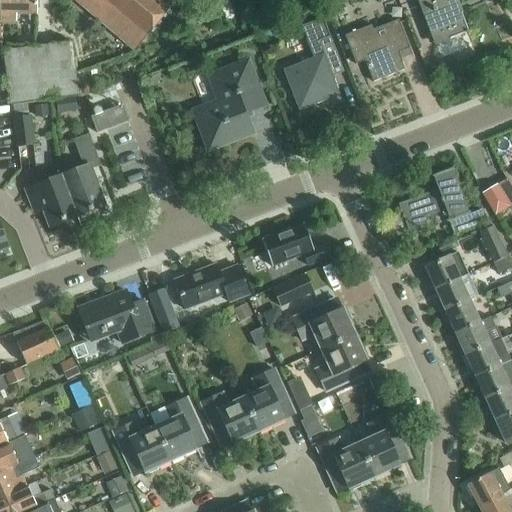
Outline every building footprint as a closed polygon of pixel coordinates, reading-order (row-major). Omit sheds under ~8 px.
[(36,0),(0,0),(0,21),(15,22),(15,16),(37,16),(36,0)] [(73,0),(94,18),(116,37),(134,51),(166,8),(156,0),(73,0)] [(398,0),(373,0),(377,9),(399,1),(398,0)] [(449,41),(469,34),(455,0),(417,0),(435,45),(448,40),(449,41)] [(204,21),(186,5),(177,14),(195,31),(204,21)] [(316,59),(283,71),(299,112),(325,102),(328,110),(343,104),(330,71),(342,66),(323,19),(304,26),(316,59)] [(398,54),(410,49),(399,21),(374,31),(372,27),(345,37),(356,66),(365,62),(374,84),(405,71),(398,54)] [(71,44),(4,52),(11,106),(78,98),(71,44)] [(241,113),(264,104),(249,63),(210,78),(220,104),(195,113),(210,151),(250,136),(241,113)] [(46,105),(33,107),(34,118),(47,116),(46,105)] [(91,118),(97,133),(97,134),(128,123),(122,107),(91,118)] [(30,115),(14,117),(18,147),(34,145),(30,115)] [(84,169),(61,178),(75,218),(104,207),(91,171),(101,167),(89,135),(73,141),(84,169)] [(453,235),(473,227),(488,221),(482,208),(469,213),(452,169),(431,177),(437,192),(398,207),(408,232),(429,224),(427,218),(445,211),(449,221),(447,221),(453,235)] [(50,227),(75,218),(61,178),(27,191),(33,207),(41,204),(50,227)] [(497,184),(481,193),(493,216),(510,206),(497,184)] [(307,266),(340,253),(335,242),(313,250),(303,225),(261,241),(271,268),(303,255),(307,266)] [(494,226),(479,232),(493,263),(507,257),(494,226)] [(455,253),(447,257),(423,268),(433,291),(466,276),(455,253)] [(498,274),(511,268),(507,257),(493,263),(498,274)] [(232,304),(243,300),(249,297),(237,265),(230,267),(220,271),(218,266),(176,282),(186,309),(228,292),(232,304)] [(304,276),(271,291),(279,308),(312,292),(304,276)] [(467,302),(467,301),(476,297),(466,276),(433,291),(444,312),(467,302)] [(165,290),(149,296),(157,316),(173,310),(165,290)] [(122,345),(154,333),(143,303),(131,307),(126,292),(78,310),(89,338),(115,328),(122,345)] [(314,336),(320,351),(354,336),(348,321),(346,322),(342,313),(346,311),(344,308),(340,310),(335,299),(290,320),(301,343),(314,336)] [(477,323),(467,302),(444,312),(454,334),(477,323)] [(246,304),(233,310),(239,322),(252,316),(246,304)] [(477,323),(454,334),(464,356),(487,345),(482,333),(494,327),(490,318),(477,323)] [(52,337),(49,329),(46,322),(12,335),(26,366),(59,352),(58,349),(74,342),(69,330),(52,337)] [(363,363),(368,360),(367,358),(363,359),(359,351),(361,350),(354,336),(320,351),(327,365),(314,371),(324,394),(368,373),(363,363)] [(510,361),(500,339),(487,345),(464,356),(474,378),(510,361)] [(160,341),(144,348),(150,361),(166,354),(160,341)] [(80,375),(72,358),(59,364),(67,381),(80,375)] [(511,387),(511,365),(510,361),(474,378),(484,400),(508,389),(511,387)] [(10,386),(25,379),(20,368),(5,375),(10,386)] [(95,370),(83,375),(88,385),(99,380),(95,370)] [(257,392),(243,399),(257,432),(271,426),(271,425),(280,421),(281,424),(284,423),(282,419),(294,413),(274,370),(252,380),(257,392)] [(377,375),(369,379),(375,392),(383,388),(377,375)] [(84,381),(69,388),(80,411),(93,406),(95,405),(84,381)] [(511,398),(508,389),(484,400),(494,421),(511,413),(511,398)] [(243,439),(257,432),(243,399),(229,405),(223,393),(201,403),(221,447),(231,442),(233,446),(235,445),(234,442),(242,438),(243,439)] [(305,393),(293,398),(299,410),(311,404),(305,393)] [(169,422),(155,429),(170,462),(185,456),(184,454),(193,450),(195,454),(197,453),(195,449),(207,443),(187,399),(163,410),(169,422)] [(100,424),(93,406),(71,415),(79,433),(100,424)] [(511,413),(494,421),(504,443),(511,439),(511,413)] [(373,438),(359,444),(374,479),(388,473),(388,472),(397,468),(398,471),(401,469),(399,466),(410,460),(389,416),(368,426),(373,438)] [(300,423),(307,437),(320,431),(313,417),(300,423)] [(0,421),(0,446),(7,444),(16,440),(10,429),(6,419),(0,421)] [(156,469),(170,462),(155,429),(140,435),(135,423),(112,433),(133,478),(144,472),(146,476),(148,475),(147,472),(155,468),(156,469)] [(99,430),(86,436),(89,443),(102,438),(99,430)] [(34,457),(25,436),(16,440),(7,444),(0,446),(0,472),(17,466),(17,465),(34,457)] [(360,486),(374,479),(359,444),(344,451),(338,439),(316,450),(337,495),(348,490),(349,493),(352,492),(350,489),(359,485),(360,486)] [(511,452),(506,456),(498,460),(502,468),(510,464),(511,462),(511,452)] [(109,453),(97,458),(104,473),(116,468),(109,453)] [(217,454),(210,457),(215,470),(223,466),(217,454)] [(0,472),(0,499),(26,488),(19,471),(25,468),(27,471),(38,466),(34,457),(17,465),(17,466),(0,472)] [(478,507),(500,495),(489,473),(466,486),(478,507)] [(113,498),(127,492),(121,476),(106,483),(113,498)] [(31,499),(26,488),(0,499),(0,511),(27,511),(55,500),(50,490),(31,499)] [(109,502),(113,511),(133,511),(126,495),(109,502)] [(480,511),(509,511),(500,495),(478,507),(480,511)] [(27,511),(60,511),(55,500),(27,511)] [(255,511),(250,511),(247,503),(226,511),(255,511)]
